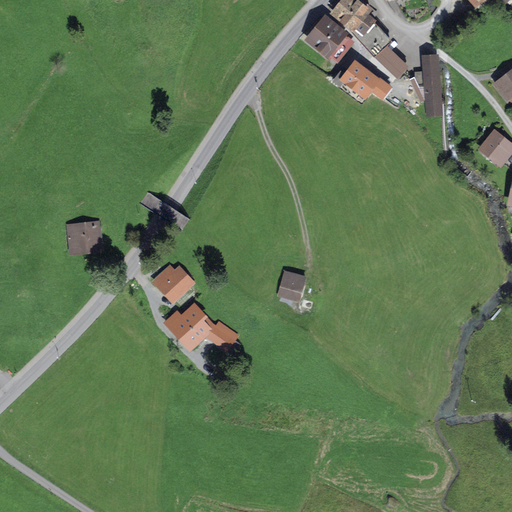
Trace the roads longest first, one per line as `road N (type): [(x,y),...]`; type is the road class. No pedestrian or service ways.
road 1 (tertiary): [(15,388),(129,269),(250,83),(325,0)]
road 2 (track): [(250,83),(263,130),(290,179),(309,272)]
road 3 (residential): [(377,0),(470,77),(511,127)]
